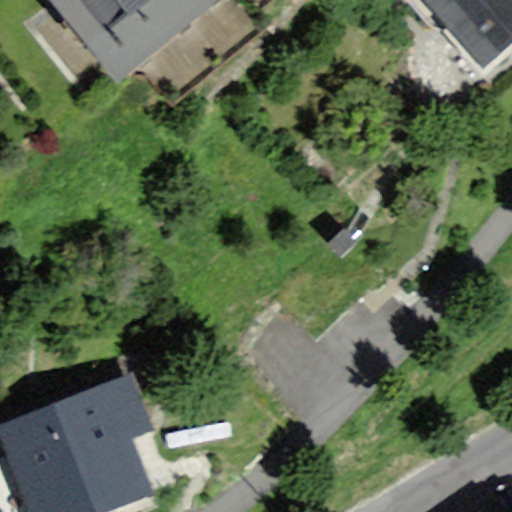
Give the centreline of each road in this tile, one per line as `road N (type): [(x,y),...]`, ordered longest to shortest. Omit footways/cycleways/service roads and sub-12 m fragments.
road 1 (residential): [(511,211),(397,346),(222,511)]
road 2 (residential): [(399,511),(511,443)]
